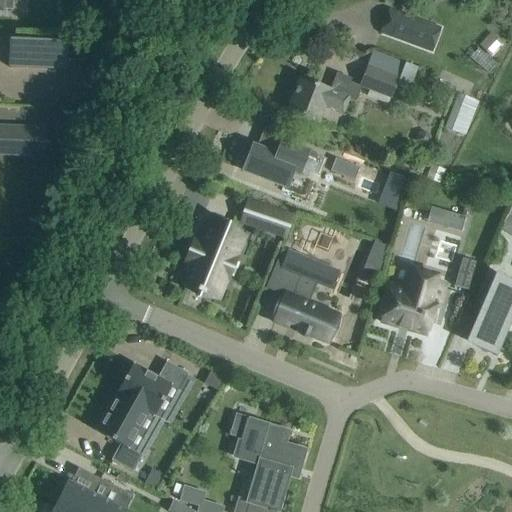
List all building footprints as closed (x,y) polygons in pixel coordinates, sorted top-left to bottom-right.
[(12,0),(0,0),(0,12),(3,13),(3,10),(12,10),(12,0)] [(389,9),(380,34),(432,53),(441,28),(389,9)] [(11,40),(10,68),(67,71),(83,72),(87,69),(88,49),(84,46),(68,45),(69,42),(11,40)] [(390,106),(405,65),(372,53),(360,87),(370,90),(367,98),(390,106)] [(300,80),(288,112),(316,122),(323,105),(339,111),(344,98),(325,91),(325,90),(300,80)] [(344,99),(352,102),(358,87),(349,84),(344,99)] [(478,103),(458,95),(444,128),(464,136),(478,103)] [(44,129),(0,127),(0,154),(43,157),(44,129)] [(326,160),(282,143),(278,154),(254,144),(252,144),(243,169),(242,170),(302,193),(310,174),(319,177),(326,160)] [(336,160),(330,174),(354,183),(360,169),(336,160)] [(511,206),(508,215),(499,229),(511,236),(511,206)] [(266,210),(260,229),(285,237),(291,218),(266,210)] [(447,229),(461,233),(465,218),(451,214),(447,229)] [(236,259),(234,259),(243,238),(208,224),(200,245),(198,244),(196,250),(198,250),(195,258),(192,257),(190,263),(192,264),(183,285),(198,291),(197,292),(203,294),(204,292),(209,295),(217,274),(228,279),(236,259)] [(375,243),(370,255),(385,261),(388,248),(375,243)] [(308,336),(323,342),(334,316),(308,305),(324,266),(288,251),(280,270),(299,277),(290,298),(285,296),(274,322),(288,328),(290,324),(298,327),(296,331),(304,334),(303,337),(307,339),(308,336)] [(459,270),(454,287),(468,291),(473,274),(459,270)] [(511,284),(497,275),(478,318),(477,320),(469,339),(468,342),(472,344),(490,352),(501,327),(506,330),(511,315),(511,284)] [(432,289),(410,283),(407,293),(391,288),(380,323),(400,328),(400,326),(408,329),(407,331),(427,336),(435,308),(438,309),(443,293),(443,294),(446,284),(434,281),(432,289)] [(116,395),(154,417),(171,387),(179,391),(188,375),(166,363),(158,377),(133,364),(131,370),(130,371),(132,372),(128,377),(127,376),(116,395)] [(211,374),(204,386),(218,393),(224,381),(211,374)] [(154,417),(116,395),(116,396),(117,397),(97,432),(120,446),(111,461),(133,473),(142,456),(129,449),(148,414),(154,417)] [(278,511),(270,510),(274,496),(281,498),(288,475),(294,477),(295,475),(294,475),(296,468),(299,469),(299,467),(298,467),(302,453),(303,453),(304,452),(281,445),(284,434),(286,434),(286,433),(248,421),(248,420),(246,419),(236,455),(232,454),(231,456),(260,464),(245,511),(278,511)] [(152,471),(144,485),(155,491),(163,477),(152,471)] [(68,483),(58,503),(75,511),(111,511),(114,506),(115,505),(114,504),(121,490),(100,480),(92,494),(68,481),(67,482),(68,483)] [(198,509),(199,510),(203,495),(204,495),(205,494),(183,487),(179,502),(198,507),(198,509)] [(167,511),(194,511),(173,501),(167,511)] [(75,511),(58,503),(53,511),(75,511)]
